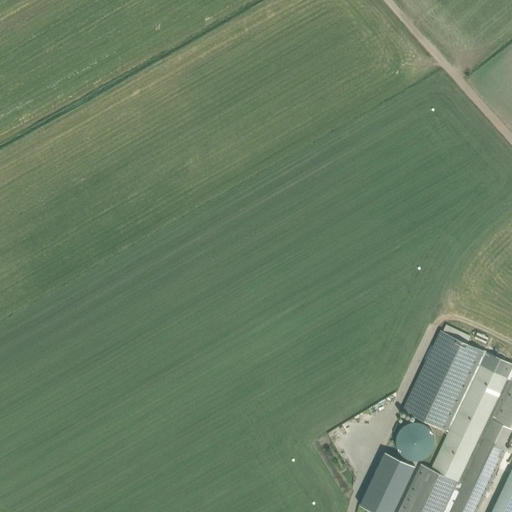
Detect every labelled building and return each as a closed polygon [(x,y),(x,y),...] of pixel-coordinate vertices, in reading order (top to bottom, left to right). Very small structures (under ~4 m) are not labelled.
[(421,464),(398,511),(475,511),(507,446),(508,443),(511,434),(511,428),(495,421),(496,419),(497,417),(493,415),(509,380),(511,380),(511,364),(484,351),(440,331),(403,410),(447,430),(448,431),(430,468),(421,464)] [(511,384),(497,417),(496,419),(511,427),(511,384)] [(397,439),(397,441),(397,442),(397,444),(397,446),(398,447),(398,449),(399,450),(400,451),(401,453),(402,454),(403,455),(404,456),(406,457),(407,458),(409,458),(410,459),(412,459),(413,460),(415,460),(417,460),(418,459),(420,459),(422,459),(423,458),(425,457),(426,456),(427,455),(429,454),(430,453),(431,452),(432,450),(432,449),(433,447),(434,446),(434,444),(434,443),(434,441),(434,439),(434,438),(434,436),(433,435),(433,433),(432,432),(431,430),(430,429),(429,428),(428,426),(426,425),(425,425),(424,424),(422,423),(420,423),(419,422),(417,422),(416,422),(414,422),(412,422),(411,423),(409,423),(408,424),(406,424),(405,425),(403,426),(402,427),(401,429),(400,430),(399,431),(398,433),(398,434),(397,436),(397,437),(397,439)] [(385,451),(360,504),(376,511),(392,511),(415,465),(385,451)] [(511,511),(511,468),(491,511),(511,511)]
